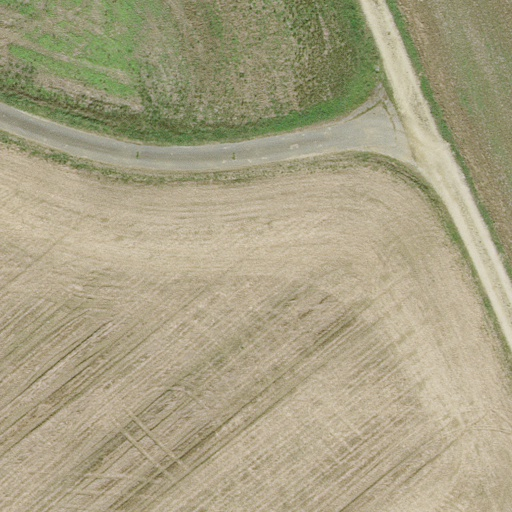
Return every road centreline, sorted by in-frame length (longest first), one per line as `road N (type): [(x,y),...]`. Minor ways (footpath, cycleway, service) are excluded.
road 1 (track): [(413,139),(170,160),(35,139),(0,124)]
road 2 (track): [(511,363),(360,0)]
